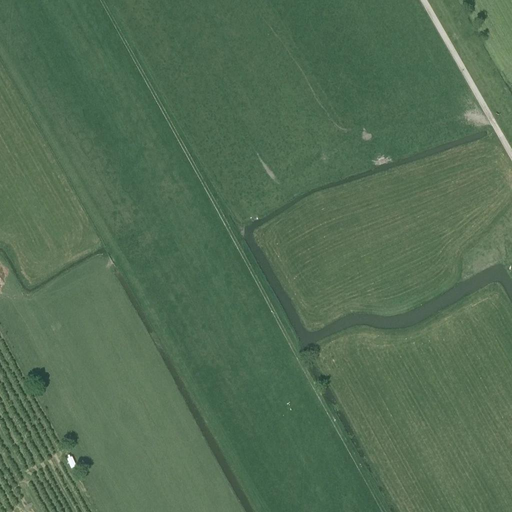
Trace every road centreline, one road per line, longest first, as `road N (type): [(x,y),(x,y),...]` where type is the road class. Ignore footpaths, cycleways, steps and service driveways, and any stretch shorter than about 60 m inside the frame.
road 1 (track): [(99,0),(383,511)]
road 2 (track): [(511,157),(422,0)]
